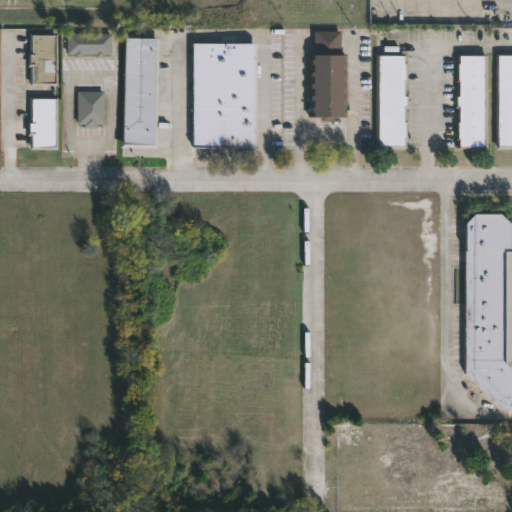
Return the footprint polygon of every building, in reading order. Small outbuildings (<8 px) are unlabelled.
[(306,115),(307,53),(313,53),(313,30),(340,30),(340,53),(346,53),(345,116),(306,115)] [(111,32),(110,54),(66,54),(67,32),(111,32)] [(29,83),(29,34),(56,34),(56,83),(29,83)] [(123,143),(124,37),(156,37),(154,144),(123,143)] [(254,147),(192,146),(192,42),(254,42),(254,147)] [(377,146),(377,55),(404,55),(404,146),(377,146)] [(484,55),(484,146),(457,146),(458,55),(484,55)] [(511,55),(511,147),(497,147),(497,55),(511,55)] [(102,124),(77,124),(77,90),(102,90),(102,124)] [(56,97),(56,147),(28,147),(28,97),(56,97)] [(464,211),(511,211),(510,358),(511,360),(511,406),(497,406),(464,373),(464,211)]
